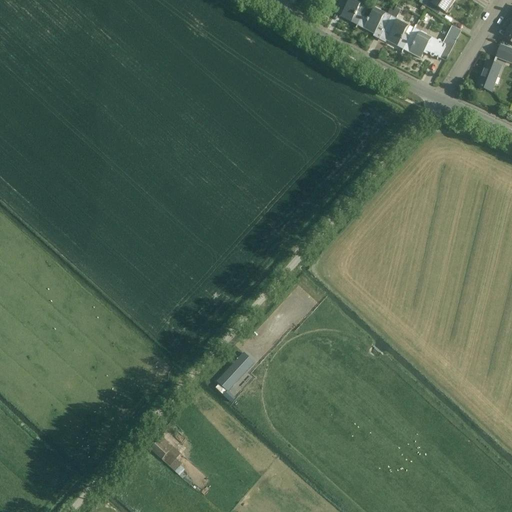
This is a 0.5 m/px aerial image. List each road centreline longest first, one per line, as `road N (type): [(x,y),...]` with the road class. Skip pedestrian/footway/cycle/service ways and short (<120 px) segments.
road 1 (unclassified): [(68,511),(440,101)]
road 2 (unclassified): [(440,101),(267,0)]
road 3 (residential): [(440,101),(505,0)]
